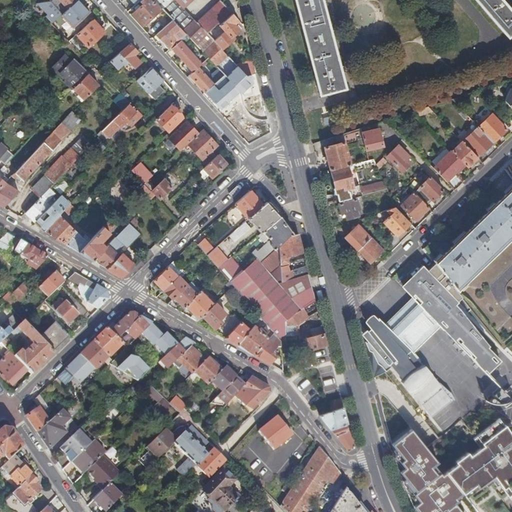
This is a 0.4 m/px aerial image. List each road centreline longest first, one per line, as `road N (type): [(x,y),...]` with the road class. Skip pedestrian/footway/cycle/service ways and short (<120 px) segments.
road 1 (residential): [(377,464),(339,458),(284,387),(129,292)]
road 2 (residential): [(338,318),(511,144)]
road 3 (residential): [(103,0),(250,163)]
road 4 (unknown): [(372,284),(477,401),(510,406)]
road 5 (residential): [(129,292),(250,163)]
road 6 (residential): [(129,292),(7,410)]
road 7 (track): [(282,511),(186,414),(171,429)]
road 8 (tertiary): [(338,318),(377,464)]
road 9 (residential): [(0,217),(129,292)]
road 10 (tertiary): [(255,0),(292,140)]
road 11 (residential): [(78,511),(7,410)]
